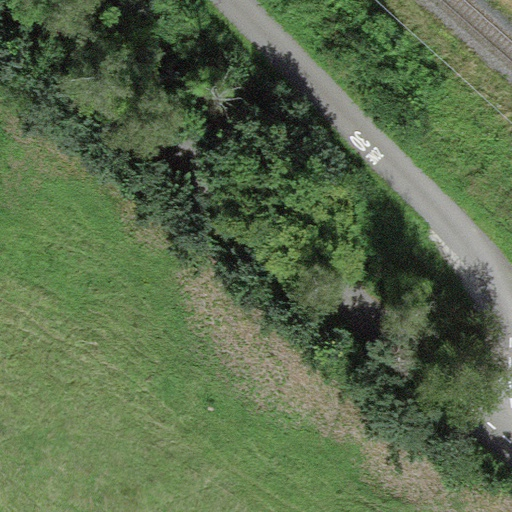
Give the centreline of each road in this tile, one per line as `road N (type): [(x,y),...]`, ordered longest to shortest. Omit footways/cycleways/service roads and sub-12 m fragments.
road 1 (unclassified): [(488,420),(31,0)]
road 2 (unclassified): [(511,316),(498,274),(459,229),(235,0)]
